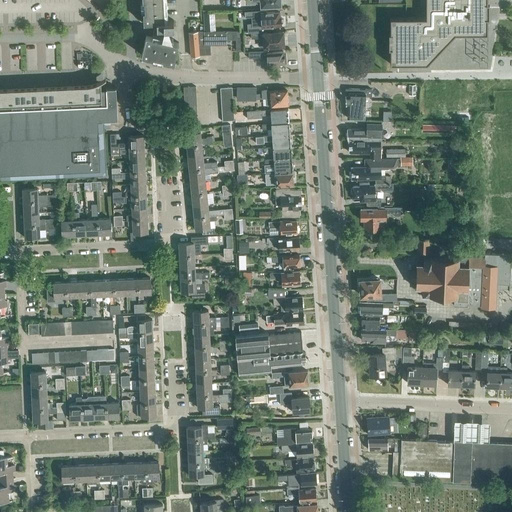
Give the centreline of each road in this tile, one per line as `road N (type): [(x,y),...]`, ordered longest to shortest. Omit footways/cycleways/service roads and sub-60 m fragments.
road 1 (residential): [(0,39),(89,37),(131,68),(187,78),(317,78)]
road 2 (tertiary): [(340,402),(317,78)]
road 3 (residential): [(27,429),(173,423),(176,362)]
road 4 (residential): [(166,187),(162,244),(18,251)]
road 5 (residential): [(511,407),(340,402)]
